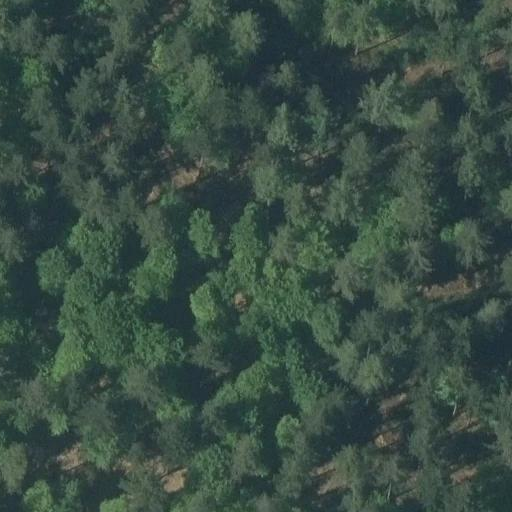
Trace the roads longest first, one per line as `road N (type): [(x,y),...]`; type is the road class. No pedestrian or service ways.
road 1 (track): [(132,0),(132,10),(337,0)]
road 2 (track): [(132,10),(0,21)]
